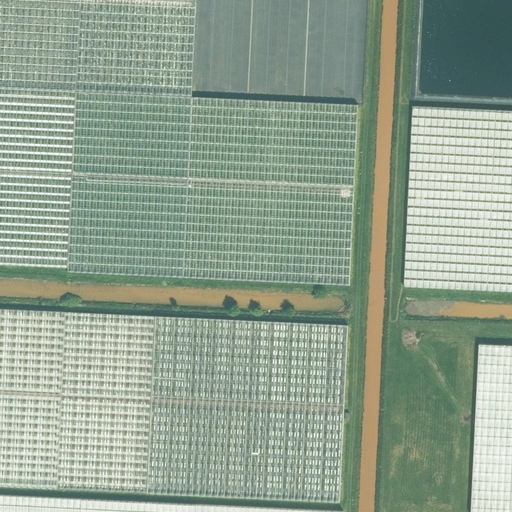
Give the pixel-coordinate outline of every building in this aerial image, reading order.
[(0,0),(0,264),(68,268),(67,272),(349,285),(358,104),(192,96),(196,0),(0,0)] [(511,110),(414,105),(412,105),(403,286),(405,286),(511,291),(511,110)] [(0,485),(340,501),(348,325),(0,308),(0,485)] [(511,345),(479,344),(470,511),(509,511),(509,508),(511,508),(511,345)] [(0,511),(342,511),(342,510),(196,503),(0,493),(0,511)]
